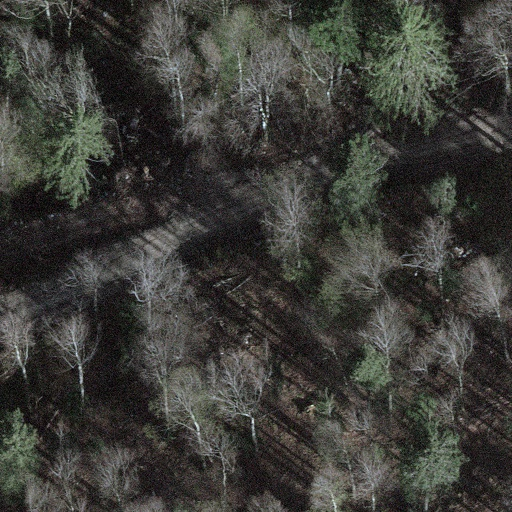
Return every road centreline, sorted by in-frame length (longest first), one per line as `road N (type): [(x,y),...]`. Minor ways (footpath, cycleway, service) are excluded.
road 1 (track): [(511,132),(335,177),(0,324)]
road 2 (track): [(0,257),(170,199),(287,196)]
